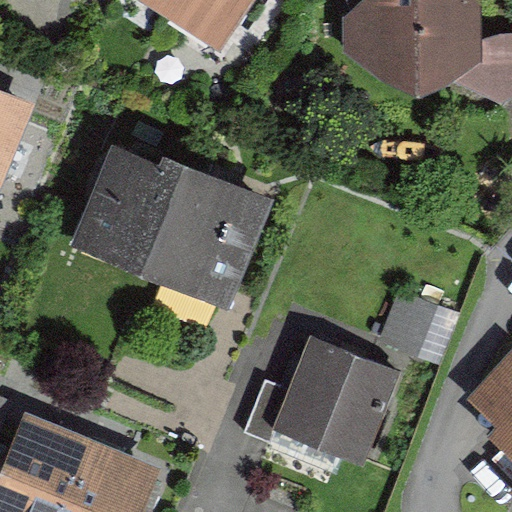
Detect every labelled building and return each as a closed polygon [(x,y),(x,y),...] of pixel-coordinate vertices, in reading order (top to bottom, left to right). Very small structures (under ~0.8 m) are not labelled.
[(253,0),(146,0),(223,48),(253,0)] [(511,36),(493,36),(479,0),(343,0),(344,31),(360,69),(423,98),(465,89),(511,110),(511,36)] [(47,102),(0,82),(0,208),(3,209),(47,102)] [(179,165),(126,144),(88,239),(251,304),(296,191),(187,147),(179,165)] [(453,311),(398,290),(378,344),(433,365),(453,311)] [(411,369),(317,333),(281,428),(375,463),(411,369)] [(511,367),(481,405),(511,430),(511,367)] [(158,511),(171,482),(28,421),(0,485),(0,511),(158,511)]
